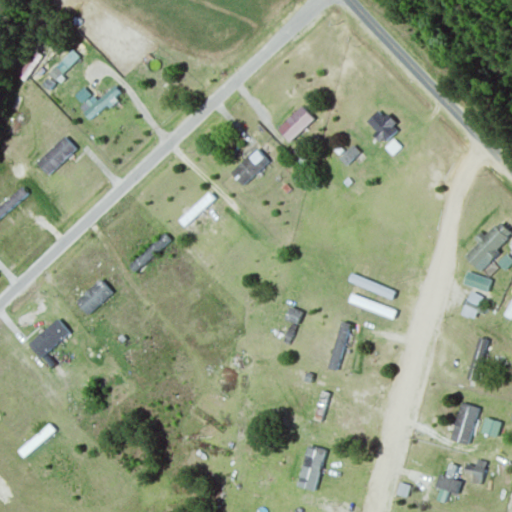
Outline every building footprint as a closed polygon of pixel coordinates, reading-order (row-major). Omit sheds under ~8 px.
[(95,129),(126,98),(113,84),(81,115),(95,129)] [(313,120),(301,107),(277,131),(290,144),(313,120)] [(397,131),(379,110),(365,123),(383,144),(397,131)] [(17,135),(17,122),(7,122),(7,135),(17,135)] [(76,149),(63,137),(35,165),(47,178),(76,149)] [(347,167),(360,153),(352,146),(340,160),(347,167)] [(244,187),(269,162),(256,149),(231,174),(244,187)] [(0,206),(0,223),(28,195),(20,187),(0,206)] [(511,237),(511,235),(498,222),(463,257),(478,272),(511,237)] [(128,266),(136,275),(173,244),(165,234),(128,266)] [(113,296),(102,281),(74,301),(85,316),(113,296)] [(474,321),(483,298),(470,293),(461,316),(474,321)] [(304,315),(290,308),(284,321),(298,327),(304,315)] [(28,347),(40,360),(69,333),(56,320),(28,347)] [(341,374),(352,327),(340,323),(328,371),(341,374)] [(468,375),(479,378),(490,344),(479,341),(468,375)] [(503,388),(511,358),(511,357),(497,353),(488,384),(503,388)] [(312,422),(322,425),(331,396),(321,393),(312,422)] [(477,410),(460,405),(448,441),(465,447),(477,410)] [(56,432),(49,425),(19,453),(25,459),(56,432)] [(271,483),(309,493),(315,468),(278,458),(271,483)] [(434,477),(436,495),(461,492),(460,483),(456,483),(454,466),(446,467),(447,475),(434,477)] [(473,485),(482,484),(481,467),(472,468),(473,485)]
